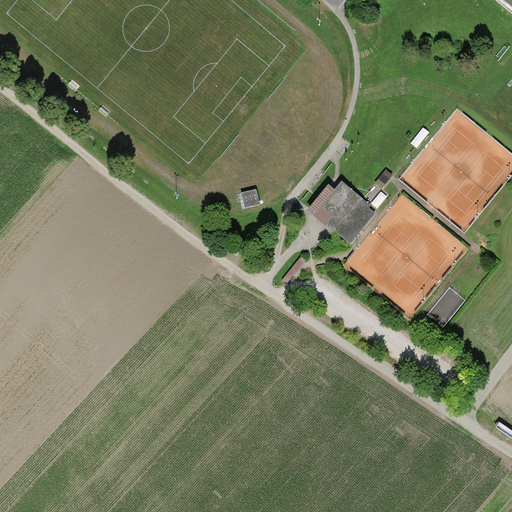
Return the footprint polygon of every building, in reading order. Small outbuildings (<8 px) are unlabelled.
[(325,0),(337,10),(344,0),(325,0)] [(511,0),(498,0),(511,11),(511,0)] [(385,176),(379,182),(385,188),(391,181),(385,176)] [(333,200),(315,224),(349,248),(369,220),(363,216),(366,212),(339,192),(333,200)] [(315,224),(333,200),(327,195),(309,219),(315,224)] [(300,262),(281,285),(285,288),(304,266),(300,262)]
